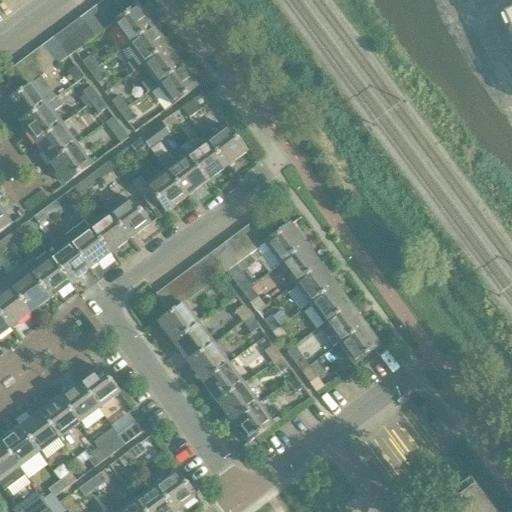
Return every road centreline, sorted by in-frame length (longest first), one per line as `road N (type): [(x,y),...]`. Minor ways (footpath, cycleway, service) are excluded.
road 1 (residential): [(297,151),(104,300),(241,491)]
road 2 (residential): [(297,151),(181,0)]
